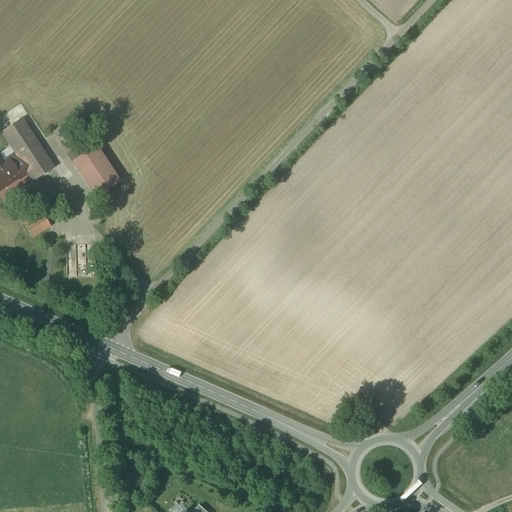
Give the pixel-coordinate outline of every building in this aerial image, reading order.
[(20,121),(1,133),(19,160),(25,169),(34,182),(53,170),(20,121)] [(53,134),(72,164),(82,158),(76,147),(81,144),(75,135),(81,132),(74,121),(53,134)] [(82,158),(72,164),(95,198),(119,183),(96,149),(82,158)] [(25,169),(19,160),(11,166),(8,161),(4,164),(0,158),(0,190),(19,178),(16,174),(25,169)] [(30,219),(23,224),(32,238),(49,227),(43,217),(33,224),(30,219)]
